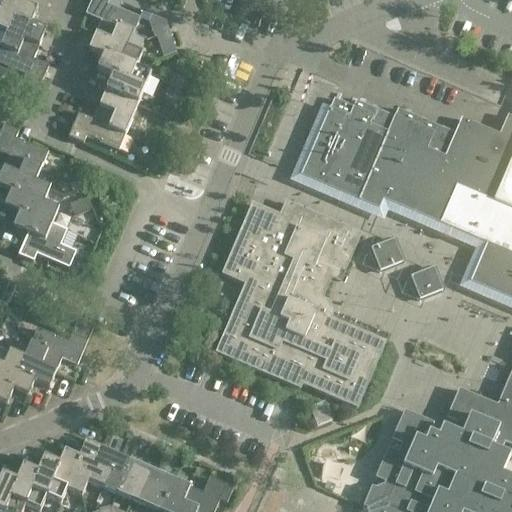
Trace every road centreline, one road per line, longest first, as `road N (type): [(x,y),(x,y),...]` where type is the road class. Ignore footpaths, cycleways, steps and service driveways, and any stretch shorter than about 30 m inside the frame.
road 1 (residential): [(0,441),(138,378),(158,333)]
road 2 (residential): [(205,214),(270,60)]
road 3 (residential): [(270,60),(403,0)]
road 4 (residential): [(40,135),(70,65),(61,0)]
road 5 (residential): [(158,333),(205,214)]
road 6 (residential): [(103,307),(153,191)]
road 7 (residential): [(40,135),(153,191)]
